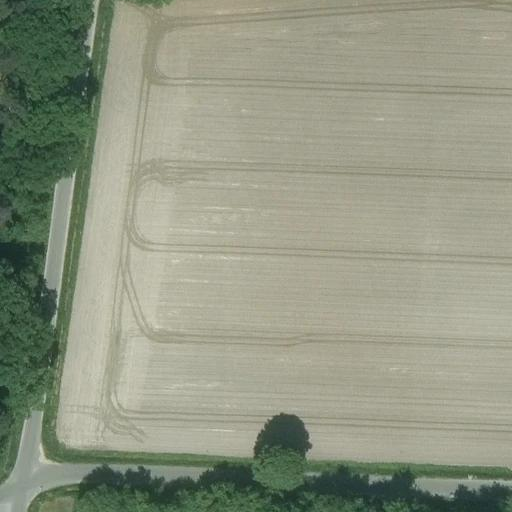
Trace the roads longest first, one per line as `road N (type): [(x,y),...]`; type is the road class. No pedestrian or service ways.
road 1 (unclassified): [(511,490),(198,476),(21,481)]
road 2 (residential): [(21,481),(88,0)]
